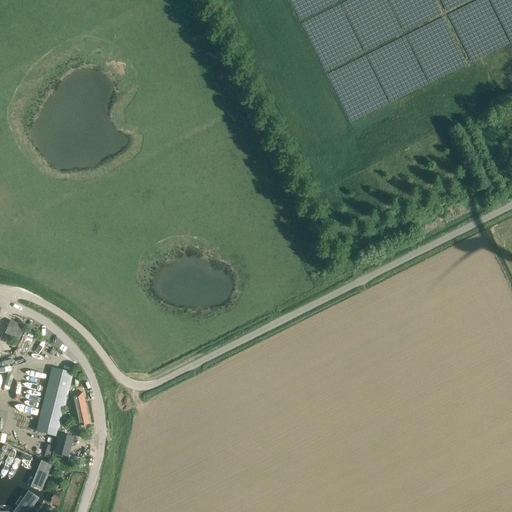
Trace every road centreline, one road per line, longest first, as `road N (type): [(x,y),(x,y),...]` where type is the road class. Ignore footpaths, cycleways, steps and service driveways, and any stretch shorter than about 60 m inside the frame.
road 1 (unclassified): [(0,293),(39,299),(60,312),(117,375),(145,386),(511,205)]
road 2 (unclassified): [(81,511),(101,438),(98,398),(67,341),(0,297)]
